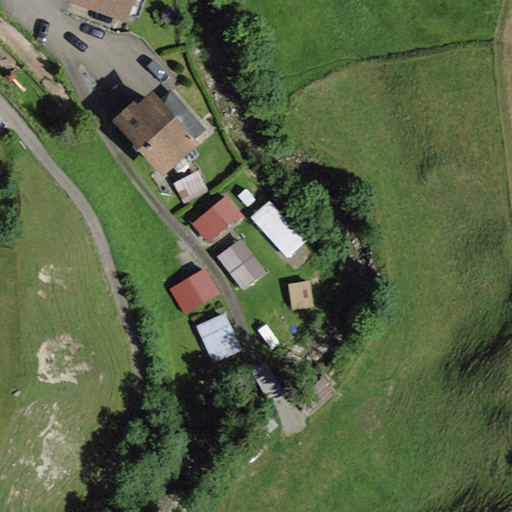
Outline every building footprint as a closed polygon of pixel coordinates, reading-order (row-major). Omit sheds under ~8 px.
[(128,0),(72,0),(122,18),(128,0)] [(136,111),(122,123),(161,168),(203,131),(171,94),(156,106),(153,102),(139,114),(136,111)] [(176,185),(184,201),(206,190),(198,174),(176,185)] [(209,244),(245,217),(229,196),(193,223),(209,244)] [(253,217),(289,259),(308,242),(272,201),(253,217)] [(244,292),(268,275),(243,239),(219,256),(244,292)] [(291,284),(294,310),(315,307),(312,282),(291,284)]
